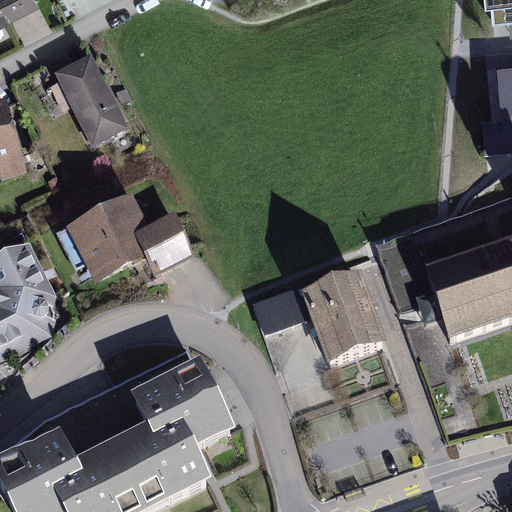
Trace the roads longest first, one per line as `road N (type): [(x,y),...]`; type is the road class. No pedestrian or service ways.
road 1 (residential): [(295,511),(249,370),(190,327),(156,322),(92,345),(0,423)]
road 2 (residential): [(0,70),(134,0)]
road 3 (tertiary): [(392,511),(511,468)]
